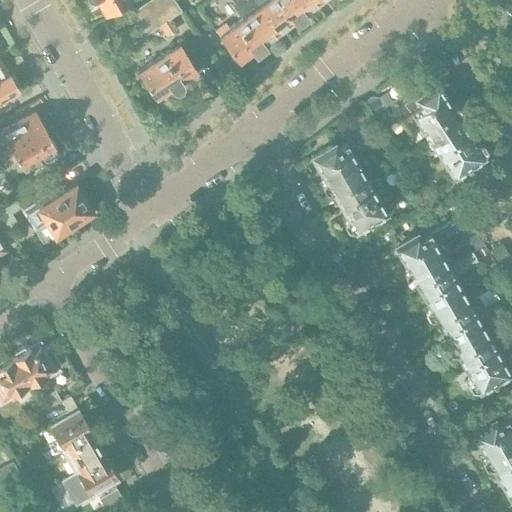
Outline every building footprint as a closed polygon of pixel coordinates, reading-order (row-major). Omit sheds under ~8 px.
[(129,0),(95,0),(104,15),(129,0)] [(164,7),(158,0),(149,0),(131,13),(138,24),(164,7)] [(278,32),(259,6),(254,0),(237,0),(231,5),(241,19),(218,36),(238,62),(252,51),(254,55),(265,47),(263,43),(274,35),(278,32)] [(316,4),(319,2),(317,0),(267,0),(266,0),(254,0),(259,6),(278,32),(293,21),(295,24),(306,16),(304,13),(316,4)] [(177,28),(170,18),(164,7),(138,24),(146,35),(158,26),(165,36),(177,28)] [(181,81),(197,71),(179,44),(137,72),(154,99),(170,88),(173,91),(177,91),(181,89),(182,85),(181,81)] [(16,87),(19,85),(13,75),(10,77),(0,60),(0,99),(17,89),(16,87)] [(459,119),(462,113),(458,106),(451,107),(449,104),(448,105),(436,85),(405,105),(429,142),(430,142),(460,122),(461,121),(459,119)] [(388,114),(378,98),(375,96),(372,96),(369,97),(367,100),(366,103),(366,106),(376,122),(388,114)] [(57,150),(50,138),(35,112),(0,132),(23,170),(41,159),(47,162),(53,159),(53,152),(57,150)] [(483,155),(486,150),(481,143),(475,143),(474,142),(473,143),(460,122),(430,142),(442,161),(441,161),(452,177),(460,188),(488,169),(480,158),(483,156),(483,155)] [(366,176),(347,143),(339,148),(336,144),(333,145),(312,157),(323,177),(322,178),(324,180),(320,186),(325,193),(331,193),(333,196),(334,195),(366,177),(366,176)] [(409,157),(403,147),(394,152),(400,162),(409,157)] [(395,159),(390,149),(380,154),(385,165),(395,159)] [(303,157),(299,150),(292,154),(296,161),(303,157)] [(418,171),(409,157),(398,164),(408,178),(418,171)] [(388,212),(381,201),(389,197),(377,178),(373,180),(369,182),(366,177),(334,195),(347,217),(345,217),(346,218),(342,224),(346,231),(353,230),(353,231),(371,221),(372,222),(388,212)] [(91,212),(90,210),(91,206),(86,200),(83,198),(74,185),(63,192),(59,186),(22,211),(43,243),(91,212)] [(20,224),(13,214),(21,209),(16,201),(0,211),(0,214),(10,230),(20,224)] [(223,231),(216,220),(208,225),(216,236),(223,231)] [(448,265),(433,240),(441,236),(442,239),(456,231),(450,222),(445,224),(445,223),(419,238),(416,234),(394,246),(406,266),(405,267),(407,270),(403,275),(407,282),(414,282),(415,285),(417,284),(417,285),(449,266),(448,265)] [(391,239),(387,232),(383,235),(386,242),(391,239)] [(510,258),(501,243),(490,250),(498,265),(510,258)] [(468,300),(460,285),(459,286),(454,278),(479,264),(472,252),(448,265),(449,266),(417,285),(429,305),(428,306),(428,307),(425,312),(429,319),(435,319),(436,320),(437,319),(468,301),(468,302),(469,302),(468,300)] [(489,336),(480,320),(479,320),(471,307),(481,302),(484,307),(498,299),(491,287),(468,300),(469,302),(468,302),(468,301),(437,319),(449,341),(448,341),(449,342),(445,348),(449,355),(456,354),(456,355),(457,355),(489,336)] [(508,338),(511,335),(511,322),(502,328),(508,338)] [(511,374),(500,355),(499,355),(495,348),(504,344),(496,332),(489,336),(457,355),(470,376),(469,377),(469,378),(466,383),(470,390),(476,390),(477,391),(495,381),(496,383),(511,374)] [(47,375),(61,367),(52,352),(51,353),(48,349),(44,351),(39,343),(29,348),(25,350),(23,347),(13,353),(14,356),(11,358),(27,387),(47,375)] [(0,402),(27,387),(11,358),(8,360),(6,357),(0,360),(0,402)] [(60,401),(54,390),(36,400),(42,411),(60,401)] [(506,402),(504,398),(501,394),(492,400),(496,407),(506,402)] [(42,411),(36,400),(30,404),(36,415),(42,411)] [(42,425),(66,412),(60,401),(42,411),(36,415),(42,425)] [(511,416),(511,412),(509,408),(500,413),(504,421),(511,416)] [(46,459),(91,433),(78,410),(49,427),(56,439),(48,443),(50,448),(42,453),(45,459),(46,459)] [(511,429),(507,420),(497,426),(494,420),(472,432),(483,452),(482,453),(484,456),(480,461),(484,468),(491,468),(493,471),(494,470),(511,459),(511,429)] [(103,455),(91,433),(46,459),(51,469),(68,459),(75,472),(103,455)] [(117,478),(104,455),(103,455),(75,472),(88,494),(117,478)] [(511,459),(494,470),(506,492),(505,493),(511,504),(511,459)] [(72,481),(68,475),(59,480),(62,486),(72,481)] [(0,511),(11,511),(5,501),(0,503),(0,511)]
